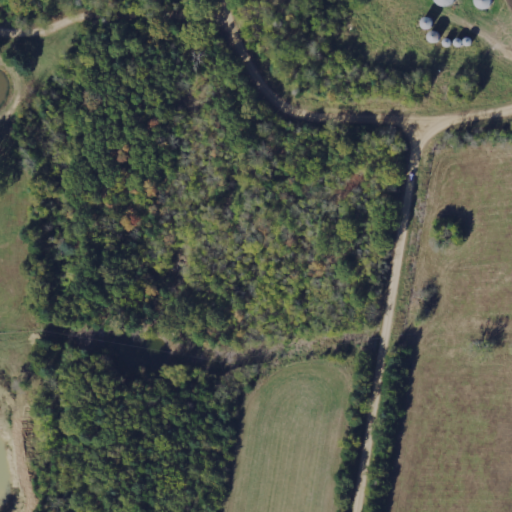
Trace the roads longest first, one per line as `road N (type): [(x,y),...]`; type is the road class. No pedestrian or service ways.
road 1 (residential): [(364,511),(420,161),(433,132),(457,117)]
road 2 (residential): [(229,0),(274,92),(299,107),(457,117),(511,106)]
